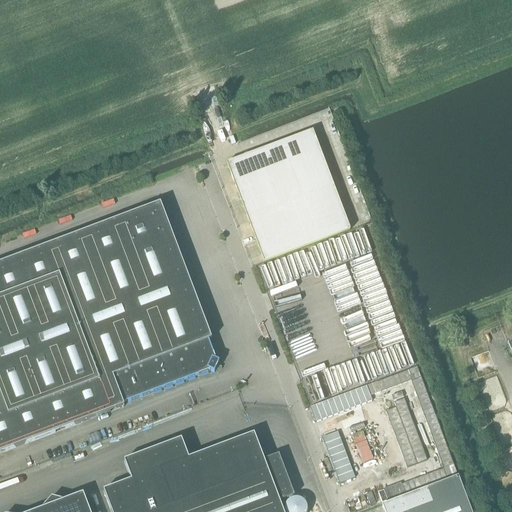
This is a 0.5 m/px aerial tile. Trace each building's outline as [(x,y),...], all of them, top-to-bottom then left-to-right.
[(313,133),(227,165),(264,264),(350,231),(313,133)] [(160,205),(0,265),(0,454),(124,407),(123,405),(211,372),(214,373),(219,363),(216,361),(208,342),(211,340),(160,205)] [(417,369),(408,373),(409,377),(419,374),(417,369)] [(411,382),(421,378),(419,374),(409,377),(411,382)] [(396,387),(392,377),(387,379),(391,389),(396,387)] [(413,387),(423,383),(421,378),(411,382),(413,387)] [(391,389),(387,379),(382,381),(386,391),(391,389)] [(386,391),(382,381),(377,383),(381,393),(386,391)] [(381,393),(377,383),(372,385),(376,395),(381,393)] [(415,392),(425,388),(423,383),(413,387),(415,392)] [(372,385),(367,387),(370,397),(376,395),(372,385)] [(367,387),(361,389),(367,404),(372,402),(367,387)] [(417,397),(427,394),(425,388),(415,392),(417,397)] [(361,389),(355,391),(361,406),(367,404),(361,389)] [(355,391),(350,393),(355,408),(361,406),(355,391)] [(350,393),(344,395),(350,410),(355,408),(350,393)] [(419,403),(429,399),(427,394),(417,397),(419,403)] [(344,395),(339,397),(344,412),(350,410),(344,395)] [(339,397),(333,399),(339,414),(344,412),(339,397)] [(333,399),(327,402),(333,417),(339,414),(333,399)] [(421,408),(431,404),(429,399),(419,403),(421,408)] [(327,402),(322,404),(327,419),(333,417),(327,402)] [(322,404),(316,406),(322,421),(327,419),(322,404)] [(423,413),(433,409),(431,404),(421,408),(423,413)] [(316,406),(310,408),(316,423),(322,421),(316,406)] [(425,418),(435,414),(433,409),(423,413),(425,418)] [(393,422),(406,418),(403,412),(391,417),(393,422)] [(427,423),(437,419),(435,414),(425,418),(427,423)] [(395,427),(408,423),(406,418),(393,422),(395,427)] [(428,428),(439,424),(437,419),(427,423),(428,428)] [(395,427),(397,433),(410,428),(408,423),(395,427)] [(361,424),(348,429),(350,435),(363,430),(361,424)] [(430,433),(440,430),(441,429),(439,424),(428,428),(430,433)] [(397,433),(399,438),(412,434),(410,428),(397,433)] [(363,430),(350,435),(352,440),(365,435),(363,430)] [(442,435),(440,430),(430,433),(432,439),(442,435)] [(338,433),(323,438),(325,445),(340,439),(338,433)] [(399,438),(402,444),(414,440),(412,434),(399,438)] [(365,435),(352,440),(354,446),(367,441),(365,435)] [(434,444),(444,440),(442,435),(432,439),(434,444)] [(282,511),(283,511),(279,503),(294,498),(279,457),(264,462),(254,436),(189,460),(182,442),(182,441),(125,462),(125,464),(132,482),(104,492),(111,511),(89,511),(83,496),(65,502),(52,499),(41,511),(39,511),(282,511)] [(340,439),(325,445),(328,452),(343,446),(340,439)] [(402,444),(404,448),(415,444),(414,440),(402,444)] [(436,449),(446,445),(444,440),(434,444),(436,449)] [(367,441),(354,446),(356,451),(369,447),(367,441)] [(404,448),(406,453),(417,449),(415,444),(404,448)] [(438,454),(448,450),(446,445),(436,449),(438,454)] [(343,446),(328,452),(330,458),(345,452),(343,446)] [(369,447),(356,451),(358,457),(372,452),(369,447)] [(417,449),(406,453),(408,458),(419,454),(417,449)] [(450,455),(448,450),(438,454),(440,459),(450,455)] [(345,452),(330,458),(333,465),(348,459),(345,452)] [(372,452),(358,457),(361,463),(374,458),(372,452)] [(452,460),(450,455),(440,459),(442,464),(452,460)] [(374,458),(361,463),(363,468),(376,463),(374,458)] [(348,459),(333,465),(335,471),(350,466),(348,459)] [(457,475),(454,466),(454,465),(452,460),(442,464),(443,469),(449,467),(452,477),(457,475)] [(376,463),(363,468),(365,474),(378,469),(376,463)] [(350,466),(335,471),(338,478),(353,472),(350,466)] [(452,477),(449,467),(443,469),(447,479),(452,477)] [(443,469),(439,471),(442,481),(447,479),(443,469)] [(439,471),(434,472),(438,483),(442,481),(439,471)] [(353,472),(338,478),(340,484),(355,479),(353,472)] [(434,472),(429,474),(433,484),(438,483),(434,472)] [(429,474),(424,476),(428,486),(433,484),(429,474)] [(424,476),(419,478),(423,488),(428,486),(424,476)] [(384,511),(471,511),(458,478),(382,506),(384,511)] [(410,481),(404,483),(408,493),(414,491),(410,481)] [(404,483),(399,485),(403,495),(408,493),(404,483)] [(399,485),(394,487),(398,497),(403,495),(399,485)] [(394,487),(389,489),(393,499),(398,497),(394,487)] [(389,489),(384,491),(388,501),(393,499),(389,489)] [(377,490),(372,493),(376,504),(382,502),(378,493),(377,490)] [(384,491),(378,493),(382,502),(382,503),(388,501),(384,491)] [(372,493),(366,495),(370,506),(376,504),(372,493)] [(370,506),(366,495),(360,497),(364,509),(370,506)] [(358,511),(364,509),(360,497),(354,499),(358,511)] [(354,499),(348,502),(351,511),(354,511),(358,511),(354,499)] [(351,511),(348,502),(342,504),(345,511),(351,511)]
